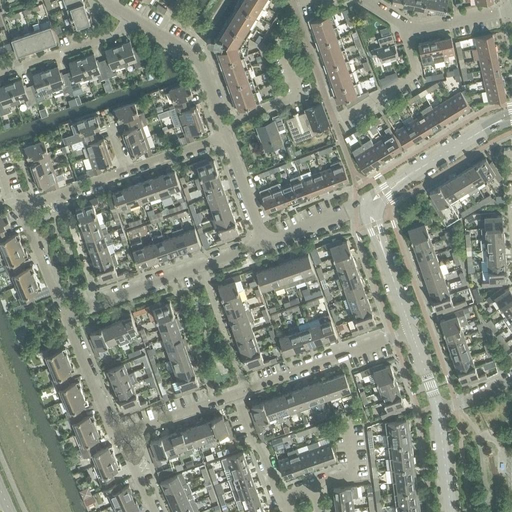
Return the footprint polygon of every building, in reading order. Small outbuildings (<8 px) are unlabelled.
[(247,54),(248,39),(245,37),(268,0),(241,0),(241,1),(238,0),(237,0),(233,7),(236,9),(228,22),(226,20),(214,39),(209,39),(206,40),(205,41),(205,43),(206,45),(208,46),(213,46),(220,68),(223,67),(228,81),(225,82),(228,90),(231,89),(236,104),(233,105),(235,109),(259,101),(243,56),(247,54)] [(277,0),(274,6),(279,9),(283,4),(277,0)] [(413,0),(412,7),(423,9),(424,0),(413,0)] [(424,0),(423,9),(434,11),(435,0),(424,0)] [(435,0),(434,11),(445,13),(447,0),(435,0)] [(90,21),(83,2),(66,8),(73,27),(90,21)] [(360,94),(352,71),(357,69),(355,63),(349,64),(332,14),(316,19),(315,17),(307,20),(336,104),(340,102),(339,101),(344,100),(347,108),(368,94),(367,91),(360,94)] [(38,24),(40,29),(46,46),(56,42),(48,20),(38,24)] [(40,29),(30,32),(36,49),(46,46),(40,29)] [(30,32),(21,36),(27,53),(36,49),(30,32)] [(380,61),(398,56),(394,44),(393,44),(392,43),(393,42),(391,34),(377,38),(380,47),(370,50),(373,56),(378,55),(380,61)] [(475,38),(477,48),(477,49),(494,45),(492,34),(475,38)] [(17,56),(27,53),(21,36),(11,39),(17,56)] [(451,37),(440,39),(443,57),(454,54),(451,37)] [(440,39),(429,41),(433,59),(439,58),(439,62),(444,61),(443,57),(440,39)] [(129,41),(117,45),(124,65),(133,61),(135,68),(144,65),(139,49),(133,51),(129,41)] [(422,61),(433,59),(429,41),(418,44),(422,61)] [(456,47),(457,53),(462,52),(461,51),(466,50),(464,43),(460,44),(460,46),(456,47)] [(108,59),(102,61),(108,77),(117,74),(115,68),(124,65),(117,45),(105,50),(108,59)] [(479,59),(497,55),(494,45),(477,49),(477,48),(472,49),(474,60),(479,59)] [(99,80),(108,77),(102,61),(97,63),(93,54),(81,58),(88,77),(97,74),(99,80)] [(479,59),(481,70),(499,66),(497,55),(479,59)] [(72,72),(66,74),(72,90),(74,97),(83,94),(79,80),(88,77),(81,58),(69,62),(72,72)] [(57,66),(45,70),(52,90),(61,87),(63,93),(72,90),(66,74),(61,76),(57,66)] [(481,70),(484,80),(501,77),(499,66),(481,70)] [(36,84),(30,86),(36,103),(45,99),(42,93),(52,90),(45,70),(33,75),(36,84)] [(378,79),(382,87),(400,78),(395,70),(378,79)] [(484,80),(486,91),(504,87),(501,77),(484,80)] [(21,79),(9,83),(16,102),(25,99),(27,106),(36,103),(30,86),(24,88),(21,79)] [(7,106),(16,102),(9,83),(0,86),(0,115),(9,112),(7,106)] [(173,104),(175,107),(181,105),(188,103),(194,101),(193,96),(195,95),(190,83),(168,90),(173,104)] [(506,98),(504,87),(486,91),(481,91),(483,101),(488,100),(488,102),(506,98)] [(460,91),(450,97),(460,113),(470,107),(467,103),(464,97),(461,92),(460,91)] [(450,97),(441,103),(451,118),(460,113),(450,97)] [(75,98),(68,100),(70,106),(70,107),(77,105),(77,104),(75,98)] [(133,122),(145,118),(143,112),(138,114),(134,102),(112,110),(115,117),(117,117),(119,121),(125,119),(126,125),(133,122)] [(174,127),(181,124),(200,118),(198,112),(192,114),(188,103),(181,105),(175,107),(169,109),(168,110),(174,127)] [(313,110),(306,112),(313,131),(329,125),(321,103),(312,107),(313,110)] [(441,103),(432,108),(441,124),(451,118),(441,103)] [(48,115),(45,108),(39,110),(41,117),(48,115)] [(432,108),(423,114),(432,129),(441,124),(432,108)] [(314,135),(313,131),(306,112),(285,120),(293,143),(314,135)] [(276,129),(283,126),(279,114),(271,117),(273,121),(256,128),(265,151),(282,144),(276,129)] [(423,114),(414,120),(423,135),(432,129),(423,114)] [(76,123),(82,140),(89,138),(95,136),(93,130),(100,128),(98,123),(100,122),(98,115),(76,123)] [(122,132),(126,143),(146,137),(142,125),(147,124),(145,118),(133,122),(135,128),(122,132)] [(204,129),(200,118),(181,124),(185,136),(187,142),(193,140),(191,134),(204,129)] [(414,120),(404,125),(414,141),(423,135),(414,120)] [(404,147),(414,141),(404,125),(395,131),(404,147)] [(387,136),(382,139),(392,154),(401,148),(389,128),(384,131),(387,136)] [(185,136),(178,138),(180,144),(187,142),(185,136)] [(152,154),(146,137),(126,143),(131,155),(143,151),(145,156),(152,154)] [(84,146),(88,157),(108,150),(104,139),(91,143),(89,138),(82,140),(84,146)] [(382,139),(373,144),(382,159),(392,154),(382,139)] [(34,157),(36,162),(49,158),(50,158),(52,157),(50,151),(47,152),(43,140),(22,148),(24,155),(26,154),(28,159),(34,157)] [(82,140),(71,144),(73,150),(76,149),(76,150),(82,148),(81,147),(84,146),(82,140)] [(373,144),(364,150),(373,165),(382,159),(373,144)] [(290,145),(286,147),(289,158),(294,156),(290,145)] [(373,165),(364,150),(361,145),(352,151),(354,156),(364,171),(373,165)] [(108,150),(88,157),(82,159),(88,176),(101,172),(99,166),(112,162),(108,150)] [(30,165),(34,176),(53,169),(50,158),(49,158),(36,162),(30,165)] [(485,158),(476,164),(485,179),(494,174),(498,181),(502,178),(492,162),(489,164),(485,158)] [(197,169),(200,177),(217,171),(213,160),(207,163),(206,159),(188,165),(190,172),(197,169)] [(342,163),(331,167),(338,184),(348,180),(342,163)] [(476,164),(467,170),(476,185),(485,179),(476,164)] [(331,167),(321,171),(328,188),(338,184),(331,167)] [(57,180),(53,169),(34,176),(38,188),(51,183),(53,188),(66,184),(64,178),(57,180)] [(309,170),(299,174),(307,196),(318,192),(311,175),(309,170)] [(467,170),(457,175),(469,195),(479,189),(476,185),(467,170)] [(174,171),(164,175),(170,192),(180,188),(174,171)] [(198,189),(204,187),(221,181),(217,171),(200,177),(195,179),(198,189)] [(321,171),(311,175),(318,192),(328,188),(321,171)] [(297,200),(307,196),(299,174),(289,178),(291,183),(297,200)] [(164,175),(153,178),(159,195),(161,199),(171,196),(170,192),(164,175)] [(448,181),(457,196),(460,200),(469,195),(457,175),(448,181)] [(153,178),(143,182),(149,199),(159,195),(153,178)] [(204,187),(207,197),(224,191),(221,181),(204,187)] [(448,181),(439,186),(448,202),(457,196),(448,181)] [(143,182),(133,185),(139,202),(149,199),(143,182)] [(279,182),(269,186),(277,207),(287,203),(281,187),(279,182)] [(287,203),(297,200),(291,183),(281,187),(287,203)] [(133,185),(123,189),(129,206),(139,202),(133,185)] [(267,211),(277,207),(269,186),(259,190),(267,211)] [(439,207),(448,202),(439,186),(429,192),(433,198),(430,200),(439,216),(443,214),(439,207)] [(130,211),(129,206),(123,189),(112,193),(118,210),(124,208),(125,212),(130,211)] [(207,197),(211,208),(228,202),(224,191),(207,197)] [(75,209),(79,220),(96,214),(92,204),(98,202),(97,198),(81,203),(82,207),(75,209)] [(211,208),(215,218),(231,212),(228,202),(211,208)] [(0,234),(6,232),(4,226),(10,224),(8,220),(10,219),(8,212),(0,214),(0,234)] [(82,230),(99,224),(104,222),(100,212),(96,214),(79,220),(82,230)] [(215,218),(218,228),(235,222),(231,212),(215,218)] [(484,218),(485,228),(502,227),(502,215),(495,216),(494,212),(476,214),(476,218),(484,218)] [(407,229),(411,239),(428,233),(425,224),(432,221),(430,217),(413,223),(414,226),(407,229)] [(239,233),(235,222),(218,228),(222,238),(216,240),(217,244),(233,238),(232,235),(239,233)] [(82,230),(86,240),(103,234),(99,224),(82,230)] [(172,231),(174,236),(180,253),(190,249),(184,232),(182,227),(172,231)] [(482,239),(485,239),(503,237),(502,227),(485,228),(481,228),(482,239)] [(201,246),(197,235),(195,229),(184,232),(190,249),(201,246)] [(0,245),(3,253),(22,245),(19,238),(20,238),(18,233),(8,237),(6,232),(0,234),(0,245)] [(86,240),(90,250),(107,244),(105,240),(111,238),(109,232),(103,234),(86,240)] [(411,239),(415,250),(432,244),(428,233),(411,239)] [(151,237),(153,243),(159,260),(169,257),(163,240),(161,234),(151,237)] [(174,236),(163,240),(169,257),(180,253),(174,236)] [(485,239),(486,249),(504,248),(503,237),(485,239)] [(330,248),(333,257),(350,251),(346,241),(340,243),(339,240),(321,246),(323,250),(330,248)] [(149,264),(143,247),(141,242),(131,245),(132,250),(139,267),(149,264)] [(153,243),(143,247),(149,264),(159,260),(153,243)] [(90,250),(93,260),(110,254),(107,244),(90,250)] [(415,250),(418,260),(435,254),(432,244),(415,250)] [(5,265),(7,271),(20,265),(18,260),(28,256),(25,251),(24,251),(22,245),(3,253),(7,264),(5,265)] [(486,249),(487,260),(505,259),(504,248),(486,249)] [(333,257),(337,267),(354,262),(350,251),(333,257)] [(97,271),(114,265),(118,263),(114,253),(110,254),(93,260),(97,271)] [(308,254),(297,258),(305,281),(316,277),(308,254)] [(418,260),(422,270),(439,264),(435,254),(418,260)] [(297,258),(287,262),(295,285),(305,281),(297,258)] [(482,271),(488,271),(506,270),(505,259),(487,260),(481,261),(482,271)] [(287,262),(277,265),(284,287),(285,288),(295,285),(287,262)] [(337,267),(340,278),(357,272),(354,262),(337,267)] [(422,270),(425,280),(442,274),(439,264),(422,270)] [(12,275),(16,286),(35,278),(34,276),(35,275),(32,266),(22,271),(20,265),(7,271),(9,276),(12,275)] [(117,275),(114,265),(97,271),(100,281),(107,279),(108,282),(128,275),(127,271),(117,275)] [(277,265),(267,269),(273,286),(274,291),(284,287),(277,265)] [(262,289),(273,286),(267,269),(256,272),(262,289)] [(506,281),(506,270),(488,271),(488,281),(481,282),(481,286),(500,285),(500,282),(506,281)] [(340,289),(344,288),(361,282),(357,272),(340,278),(336,279),(340,289)] [(218,286),(221,296),(238,290),(235,281),(241,279),(239,274),(223,280),(224,283),(218,286)] [(425,280),(429,290),(446,284),(442,274),(425,280)] [(38,285),(35,278),(16,286),(21,297),(18,298),(21,304),(34,299),(31,293),(41,289),(39,284),(38,285)] [(344,288),(348,298),(365,292),(361,282),(344,288)] [(429,290),(433,301),(449,295),(448,290),(451,288),(449,283),(446,284),(429,290)] [(495,298),(500,307),(511,298),(511,292),(509,287),(503,291),(501,289),(486,299),(488,302),(495,298)] [(225,307),(242,301),(247,299),(243,289),(238,290),(221,296),(225,307)] [(348,298),(351,308),(368,302),(365,292),(348,298)] [(449,295),(433,301),(436,311),(443,309),(444,312),(467,304),(465,300),(453,304),(449,295)] [(511,298),(500,307),(506,316),(511,311),(511,298)] [(225,307),(228,317),(245,311),(242,301),(225,307)] [(153,309),(156,319),(173,313),(170,302),(163,305),(162,302),(146,307),(147,311),(153,309)] [(351,308),(355,318),(372,312),(368,302),(351,308)] [(232,327),(249,321),(253,319),(250,309),(245,311),(228,317),(232,327)] [(440,321),(443,331),(460,325),(467,323),(463,309),(445,315),(446,318),(440,321)] [(508,328),(511,324),(511,311),(506,316),(502,319),(508,328)] [(375,323),(372,312),(355,318),(351,320),(355,329),(351,331),(353,335),(370,329),(369,325),(375,323)] [(158,324),(160,329),(179,322),(177,317),(175,317),(173,313),(156,319),(152,321),(154,325),(158,324)] [(138,333),(135,326),(130,314),(124,316),(125,318),(121,320),(129,341),(134,339),(132,335),(138,333)] [(329,314),(318,318),(326,340),(337,336),(329,314)] [(318,318),(308,322),(316,344),(326,340),(318,318)] [(121,320),(111,324),(117,341),(119,345),(129,341),(121,320)] [(232,327),(236,337),(253,331),(249,321),(232,327)] [(160,329),(164,339),(181,333),(179,328),(181,327),(179,322),(160,329)] [(298,325),(298,326),(305,347),(316,344),(308,322),(298,325)] [(107,345),(117,341),(111,324),(101,328),(107,345)] [(443,331),(447,342),(464,336),(460,325),(443,331)] [(288,330),(289,334),(295,351),(305,347),(298,326),(294,327),(292,327),(290,328),(288,330)] [(98,349),(107,345),(101,328),(90,333),(93,339),(90,341),(96,356),(100,355),(98,349)] [(236,337),(239,347),(256,341),(253,331),(236,337)] [(164,339),(167,350),(186,343),(184,337),(182,338),(181,333),(164,339)] [(285,354),(295,351),(289,334),(279,337),(285,354)] [(447,342),(450,352),(467,346),(464,336),(447,342)] [(239,347),(243,358),(260,352),(256,341),(239,347)] [(167,350),(171,360),(188,354),(186,350),(189,349),(186,343),(167,350)] [(45,357),(50,367),(69,359),(66,353),(67,352),(65,348),(56,352),(53,346),(40,351),(43,358),(45,357)] [(450,352),(454,362),(471,356),(467,346),(450,352)] [(263,361),(260,352),(243,358),(246,368),(253,366),(255,369),(270,363),(269,359),(263,361)] [(171,360),(174,370),(191,364),(188,354),(171,360)] [(140,356),(144,367),(148,365),(145,355),(140,356)] [(454,362),(458,372),(475,366),(471,356),(454,362)] [(51,379),(54,385),(67,380),(65,374),(75,370),(73,365),(71,366),(69,359),(50,367),(54,378),(51,379)] [(496,366),(494,360),(482,364),(484,370),(496,366)] [(107,370),(111,380),(128,373),(126,368),(130,366),(128,362),(107,370)] [(174,370),(178,380),(195,374),(191,364),(174,370)] [(373,383),(377,381),(394,375),(390,365),(383,367),(382,364),(365,370),(366,374),(369,373),(373,383)] [(478,376),(475,366),(458,372),(461,383),(468,380),(469,384),(487,378),(485,373),(478,376)] [(115,390),(132,384),(136,382),(134,378),(130,379),(128,373),(111,380),(115,390)] [(344,373),(334,377),(341,398),(352,394),(350,390),(344,373)] [(199,385),(195,374),(178,380),(172,382),(177,396),(193,391),(192,387),(199,385)] [(377,381),(380,391),(397,385),(394,375),(377,381)] [(323,380),(329,397),(331,402),(341,398),(334,377),(323,380)] [(59,390),(63,401),(82,393),(80,386),(81,386),(79,381),(69,385),(67,380),(54,385),(56,391),(59,390)] [(323,380),(313,384),(322,408),(325,407),(322,400),(329,397),(323,380)] [(115,390),(119,400),(136,393),(132,384),(115,390)] [(313,384),(303,387),(309,405),(316,402),(318,409),(322,408),(313,384)] [(159,387),(163,398),(164,401),(168,399),(163,385),(159,387)] [(380,391),(384,402),(401,396),(397,385),(380,391)] [(303,387),(293,391),(301,415),(302,415),(300,411),(310,407),(309,405),(303,387)] [(293,391),(283,395),(289,412),(295,409),(298,416),(301,415),(293,391)] [(65,413),(67,418),(81,413),(78,408),(88,404),(86,399),(85,399),(82,393),(63,401),(68,412),(65,413)] [(140,403),(136,393),(119,400),(124,411),(130,408),(132,411),(147,405),(146,401),(140,403)] [(283,395),(272,398),(281,422),(284,421),(282,414),(289,412),(283,395)] [(405,406),(401,396),(384,402),(387,411),(380,414),(382,418),(399,412),(398,409),(405,406)] [(272,398),(262,402),(268,419),(275,416),(278,423),(281,422),(272,398)] [(260,422),(268,419),(262,402),(252,406),(254,412),(251,413),(257,432),(263,430),(260,422)] [(74,435),(96,426),(93,420),(94,419),(93,415),(83,419),(81,413),(67,418),(70,424),(72,423),(77,434),(74,435)] [(223,416),(212,419),(218,436),(220,442),(234,437),(228,421),(225,423),(223,416)] [(385,422),(386,434),(410,431),(408,418),(385,422)] [(206,419),(201,421),(210,447),(213,445),(211,439),(218,436),(212,419),(207,421),(206,419)] [(207,448),(210,447),(201,421),(196,422),(197,425),(191,427),(197,444),(204,441),(207,448)] [(80,449),(81,452),(94,446),(92,441),(102,437),(100,432),(99,433),(96,426),(74,435),(80,449)] [(185,426),(180,428),(189,454),(193,453),(191,446),(197,444),(191,427),(186,428),(185,426)] [(176,432),(171,434),(177,451),(184,448),(186,455),(189,454),(180,428),(176,430),(176,432)] [(386,434),(388,446),(411,443),(410,431),(386,434)] [(171,434),(161,437),(167,454),(168,459),(178,455),(177,451),(171,434)] [(159,457),(167,454),(161,437),(150,441),(153,448),(149,449),(155,466),(161,464),(159,457)] [(307,444),(307,445),(315,466),(325,462),(319,446),(317,441),(307,444)] [(330,442),(319,446),(325,462),(336,459),(330,442)] [(388,446),(389,458),(413,455),(411,443),(388,446)] [(96,451),(94,446),(81,452),(83,457),(92,454),(96,465),(115,457),(113,451),(114,450),(112,445),(96,451)] [(297,448),(297,449),(304,470),(315,466),(307,445),(297,448)] [(294,454),(288,456),(294,473),(304,470),(297,449),(293,451),(294,454)] [(226,457),(229,468),(246,462),(243,451),(226,457)] [(389,458),(391,470),(414,467),(413,455),(389,458)] [(284,477),(294,473),(288,456),(278,460),(284,477)] [(118,464),(115,457),(96,465),(93,466),(100,483),(113,478),(111,472),(121,468),(119,463),(118,464)] [(228,480),(233,478),(250,472),(246,462),(229,468),(224,470),(228,480)] [(391,470),(392,481),(416,479),(414,467),(391,470)] [(157,470),(159,477),(166,475),(165,470),(161,469),(157,470)] [(233,478),(237,488),(254,482),(250,472),(233,478)] [(161,482),(165,492),(186,482),(182,473),(177,474),(161,482)] [(392,481),(394,493),(418,490),(416,479),(392,481)] [(165,492),(170,502),(190,492),(191,492),(187,482),(186,482),(165,492)] [(237,488),(240,498),(257,492),(254,482),(237,488)] [(109,494),(114,505),(132,496),(130,491),(132,491),(129,485),(119,489),(117,483),(103,490),(105,496),(109,494)] [(88,486),(79,490),(83,499),(92,495),(88,486)] [(333,488),(335,500),(352,497),(357,497),(355,486),(333,488)] [(394,493),(395,505),(419,502),(418,490),(394,493)] [(170,502),(174,511),(195,502),(190,492),(170,502)] [(240,498),(244,508),(244,509),(261,503),(257,492),(240,498)] [(92,495),(83,499),(86,505),(96,501),(93,494),(92,495)] [(129,511),(139,506),(136,500),(134,501),(132,496),(114,505),(116,511),(129,511)] [(335,500),(336,510),(354,508),(352,497),(335,500)] [(174,511),(199,511),(200,511),(195,502),(174,511)] [(420,511),(419,502),(395,505),(396,511),(420,511)] [(238,510),(238,511),(264,511),(261,503),(244,509),(244,508),(238,510)]
